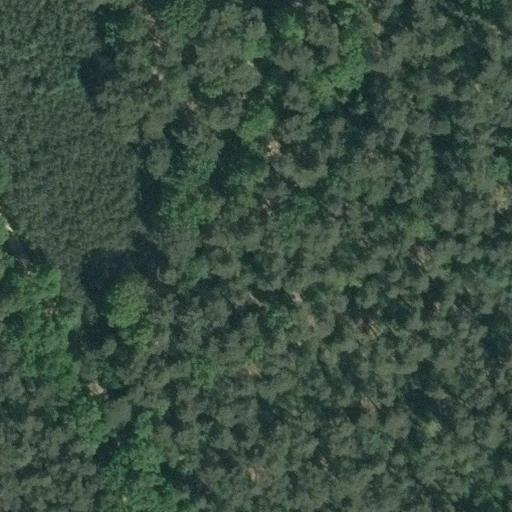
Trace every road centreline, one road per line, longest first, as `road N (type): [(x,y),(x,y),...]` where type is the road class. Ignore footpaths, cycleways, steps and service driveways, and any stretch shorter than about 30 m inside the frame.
road 1 (track): [(44,354),(127,273),(319,0)]
road 2 (track): [(0,227),(160,511)]
